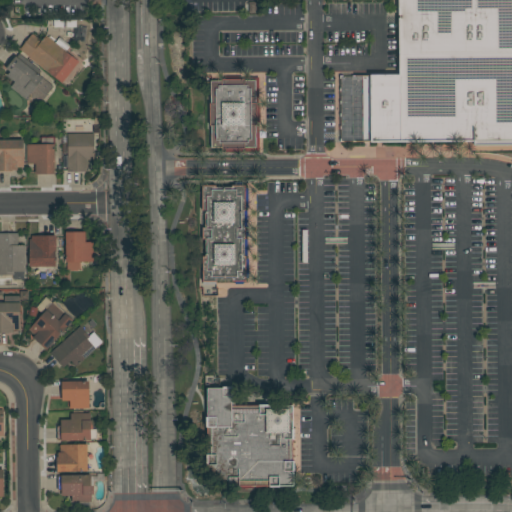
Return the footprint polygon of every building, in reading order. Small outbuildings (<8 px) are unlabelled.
[(511,145),(474,146),(474,142),(363,142),(362,76),(398,76),(398,1),(398,0),(511,0),(511,145)] [(54,28),(54,20),(76,20),(76,28),(54,28)] [(32,34),(42,41),(46,36),(55,43),(59,37),(70,46),(65,51),(79,62),(62,83),(19,50),(32,34)] [(10,88),(15,82),(7,76),(10,72),(6,69),(16,57),(17,57),(19,54),(40,71),(37,75),(41,79),(42,78),(53,87),(41,103),(30,94),(26,100),(10,88)] [(259,151),(242,151),(242,152),(225,152),(225,150),(222,150),(222,148),(211,148),(211,126),(210,126),(209,104),(211,104),(211,81),(222,81),(222,80),(244,80),(244,81),(251,81),(251,78),(258,78),(258,103),(255,103),(255,104),(256,104),(256,106),(259,106),(260,123),(257,123),(257,126),(259,126),(259,151)] [(94,134),(94,160),(88,160),(88,172),(67,172),(67,168),(63,168),(63,156),(67,156),(67,134),(94,134)] [(0,173),(0,140),(23,140),(24,168),(17,168),(17,171),(10,171),(10,173),(0,173)] [(27,145),(55,145),(55,175),(35,175),(35,164),(27,164),(27,145)] [(248,208),(245,208),(245,211),(247,211),(247,227),(245,227),(245,230),(248,230),(248,237),(246,237),(246,239),(247,239),(247,256),(246,256),(246,259),(249,259),(249,279),(246,279),(246,282),(243,282),(243,284),(235,284),(235,282),(232,282),(232,280),(216,280),(216,282),(215,282),(215,284),(205,284),(205,282),(202,282),(202,257),(205,257),(205,240),(202,240),(202,228),(205,228),(204,211),(202,211),(202,186),(216,186),(216,188),(231,187),(231,186),(245,185),(245,189),(248,189),(248,208)] [(85,232),(85,243),(92,242),(92,262),(81,262),(81,269),(77,269),(77,272),(70,272),(70,269),(67,269),(67,263),(65,263),(65,232),(85,232)] [(0,234),(18,234),(18,245),(21,245),(21,246),(25,246),(25,272),(14,272),(14,275),(0,275),(0,234)] [(29,240),(31,240),(31,236),(57,236),(57,239),(56,239),(56,252),(55,267),(47,267),(47,273),(37,273),(37,267),(29,267),(29,240)] [(0,303),(4,303),(4,297),(20,296),(20,292),(28,291),(28,301),(20,301),(20,331),(13,331),(13,332),(8,332),(8,334),(7,334),(7,335),(0,335),(0,303)] [(42,314),(37,310),(38,309),(36,308),(46,297),(52,303),(56,299),(76,317),(73,321),(72,321),(57,337),(58,338),(46,350),(32,338),(34,336),(28,330),(42,314)] [(80,327),(89,336),(93,332),(102,342),(95,349),(96,349),(76,367),(71,361),(63,368),(50,353),(80,327)] [(62,382),(89,381),(89,384),(95,384),(95,395),(89,395),(90,409),(70,409),(70,401),(62,401),(62,382)] [(238,487),(228,486),(207,466),(207,465),(205,465),(205,455),(207,455),(207,428),(206,428),(205,417),(207,417),(207,388),(222,388),(222,387),(232,387),(232,398),(235,398),(235,406),(293,406),(293,461),(293,486),(268,487),(268,489),(256,489),(256,487),(253,487),(253,489),(241,489),(241,487),(238,487)] [(90,414),(90,421),(93,421),(93,430),(90,430),(90,441),(60,441),(60,440),(57,441),(57,426),(61,426),(61,420),(70,420),(70,414),(90,414)] [(87,445),(88,471),(74,472),(61,472),(61,473),(57,473),(57,470),(55,470),(55,460),(57,460),(57,457),(58,457),(58,453),(60,453),(60,445),(87,445)] [(72,503),(72,496),(61,496),(61,491),(58,491),(58,477),(61,477),(61,476),(91,475),(91,486),(93,486),(93,495),(91,495),(92,503),(72,503)]
